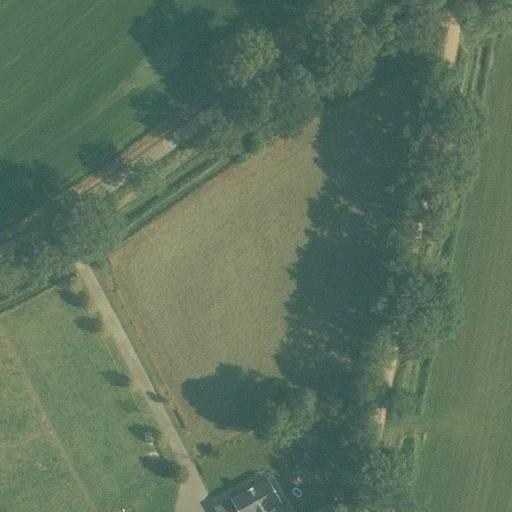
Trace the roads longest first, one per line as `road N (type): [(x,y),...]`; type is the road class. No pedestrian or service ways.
road 1 (track): [(360,511),(457,0)]
road 2 (unclassified): [(0,256),(319,36),(410,0)]
